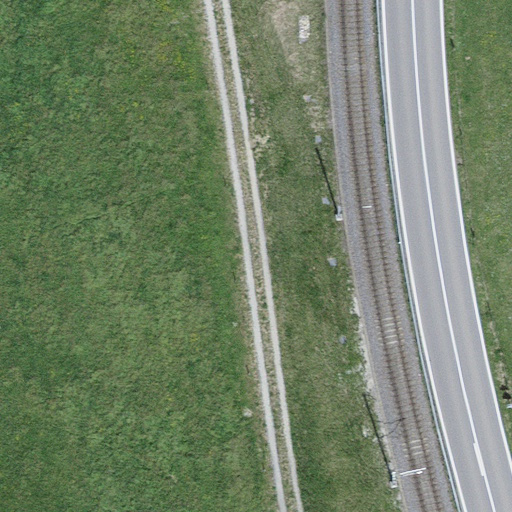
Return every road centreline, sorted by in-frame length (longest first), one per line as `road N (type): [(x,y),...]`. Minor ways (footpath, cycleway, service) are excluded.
road 1 (secondary): [(412,0),(426,186),(494,511)]
road 2 (track): [(215,0),(291,511)]
